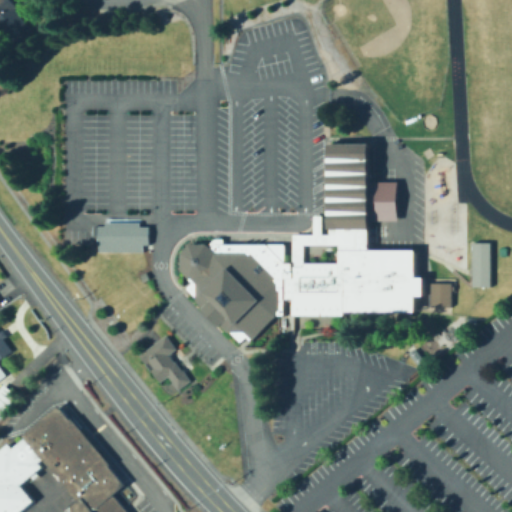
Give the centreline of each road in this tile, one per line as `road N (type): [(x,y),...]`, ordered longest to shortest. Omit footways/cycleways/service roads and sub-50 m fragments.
road 1 (secondary): [(228,511),(95,357)]
road 2 (secondary): [(95,357),(0,231)]
